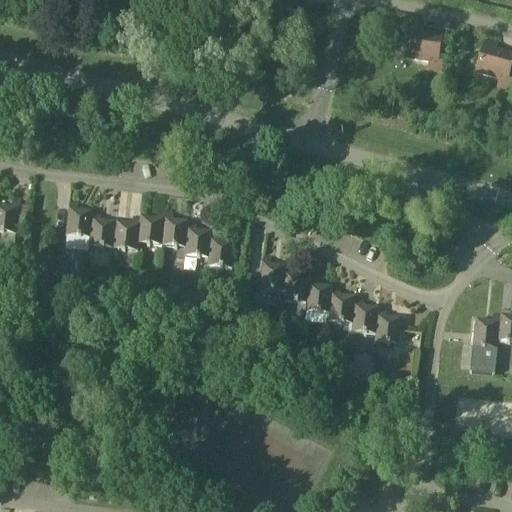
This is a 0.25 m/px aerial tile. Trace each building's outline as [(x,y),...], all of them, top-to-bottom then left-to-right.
[(130,0),(98,0),(98,9),(121,12),(120,18),(133,20),(134,10),(129,9),(130,0)] [(209,0),(178,0),(177,19),(200,22),(199,28),(212,30),(213,20),(208,19),(209,0)] [(291,7),(271,3),(271,0),(260,0),(255,26),(278,31),(277,37),(289,40),(291,30),(286,29),(291,7)] [(441,40),(428,38),(421,37),(422,30),(411,29),(406,61),(429,65),(428,71),(440,73),(442,63),(437,62),(441,40)] [(511,63),(511,58),(494,53),(496,46),(485,44),(476,75),(499,82),(497,88),(509,91),(511,81),(507,80),(511,63)] [(20,203),(12,202),(11,210),(0,209),(0,236),(17,238),(20,203)] [(69,204),(66,239),(90,242),(93,215),(77,213),(77,205),(69,204)] [(165,214),(157,213),(156,222),(140,220),(138,247),(161,249),(165,214)] [(185,252),(188,225),(172,223),(173,215),(165,214),(161,249),(185,252)] [(113,252),(116,225),(100,224),(101,215),(93,215),(90,242),(89,250),(113,252)] [(137,255),(138,247),(140,220),(133,219),(132,227),(116,225),(113,252),(137,255)] [(208,262),(211,235),(195,233),(196,226),(188,225),(185,252),(184,260),(208,262)] [(235,245),(218,244),(219,236),(211,235),(208,262),(207,270),(232,272),(235,245)] [(286,269),(270,268),(271,259),(262,259),(261,294),(283,296),(286,269)] [(309,280),(293,278),(294,270),(286,269),(283,296),(283,299),(282,304),(306,307),(309,280)] [(65,287),(70,275),(58,270),(53,282),(65,287)] [(329,317),(332,290),(316,289),(317,281),(309,280),(306,307),(305,315),(329,317)] [(180,289),(169,288),(168,299),(179,300),(180,289)] [(339,299),(340,291),(332,290),(329,317),(328,325),(352,328),(355,301),(339,299)] [(191,300),(189,312),(200,314),(202,301),(191,300)] [(375,338),(378,311),(362,310),(363,301),(355,301),(352,328),(351,336),(375,338)] [(402,322),(385,320),(386,312),(378,311),(375,338),(374,346),(399,349),(402,322)] [(496,353),(497,345),(500,317),(492,317),(492,324),(475,323),(472,350),(496,353)] [(511,346),(511,318),(500,317),(497,345),(511,346)] [(349,360),(341,359),(340,373),(349,373),(349,360)]
